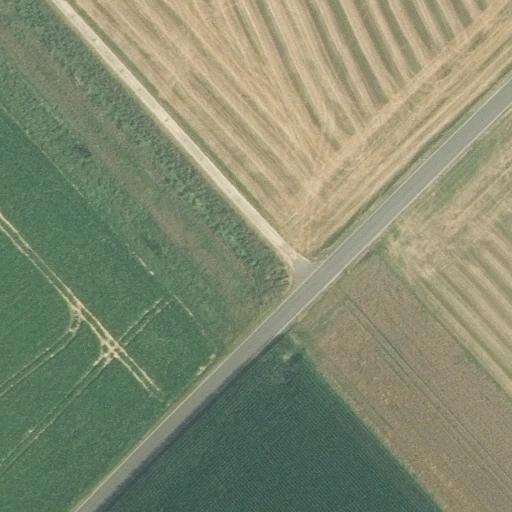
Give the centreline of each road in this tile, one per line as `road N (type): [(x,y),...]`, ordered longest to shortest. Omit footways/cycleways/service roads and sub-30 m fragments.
road 1 (unclassified): [(97,511),(511,102)]
road 2 (track): [(321,290),(53,0)]
